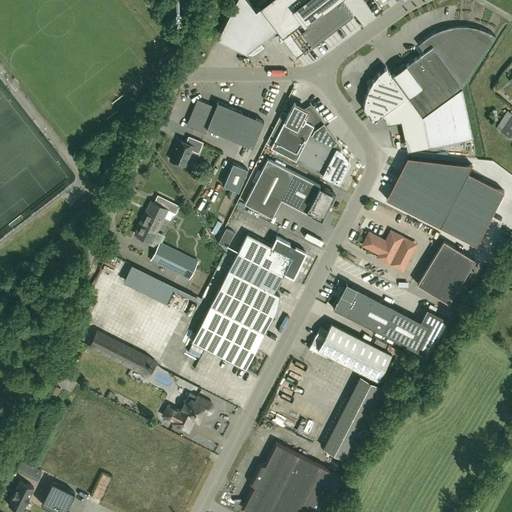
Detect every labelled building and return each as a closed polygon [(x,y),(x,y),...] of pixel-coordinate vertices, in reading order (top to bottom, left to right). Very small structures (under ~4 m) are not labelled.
[(260,40),(277,27),(261,6),(256,10),(247,0),(235,0),(218,37),(246,51),(247,50),(251,51),(255,50),(263,44),(260,40)] [(268,0),(261,6),(277,27),(277,28),(276,28),(280,32),(279,33),(294,53),(302,48),(303,50),(304,51),(313,44),(311,41),(336,22),(337,23),(341,20),(340,19),(350,11),(341,0),(338,0),(337,2),(335,0),(268,0)] [(178,12),(180,6),(171,2),(168,8),(178,12)] [(365,96),(364,107),(375,121),(383,115),(390,123),(402,121),(422,116),(428,145),(472,136),(462,86),(495,34),(493,33),(488,30),(480,27),(477,26),(471,25),(469,25),(463,24),(461,24),(455,25),(452,25),(446,26),(444,27),(436,30),(431,33),(429,34),(419,43),(424,50),(392,74),(386,66),(384,67),(378,72),(374,78),(369,86),(368,88),(366,94),(365,96)] [(253,146),(264,120),(217,100),(215,105),(200,98),(196,100),(186,124),(204,131),(206,127),(253,146)] [(294,101),(271,146),(339,181),(350,161),(340,148),(309,132),(312,126),(316,128),(322,123),(310,105),(307,108),(294,101)] [(511,113),(507,110),(496,128),(511,138),(511,113)] [(198,152),(203,141),(191,136),(188,142),(178,138),(170,158),(185,164),(191,148),(198,152)] [(395,202),(476,244),(504,190),(468,171),(472,163),(429,158),(407,156),(386,197),(395,202)] [(272,216),(281,198),(307,211),(321,218),(335,192),(320,185),(320,184),(267,157),(244,202),(272,216)] [(233,163),(223,185),(238,191),(247,169),(233,163)] [(232,200),(236,192),(230,190),(227,197),(232,200)] [(198,260),(153,238),(167,209),(175,213),(179,205),(166,198),(162,206),(151,200),(135,233),(143,237),(142,240),(156,247),(151,259),(189,278),(198,260)] [(288,207),(284,212),(299,223),(303,218),(288,207)] [(250,215),(247,221),(259,227),(262,222),(250,215)] [(234,232),(225,227),(218,242),(227,246),(234,232)] [(417,243),(404,236),(390,229),(385,239),(369,231),(362,244),(378,253),(377,256),(403,270),(417,243)] [(210,304),(191,340),(245,368),(264,332),(276,307),(279,294),(274,291),(283,272),(292,276),(299,263),(302,257),(305,251),(302,250),(278,237),(274,246),(247,232),(210,304)] [(475,258),(444,239),(417,283),(448,302),(475,258)] [(138,286),(158,295),(162,285),(133,272),(128,282),(138,287),(138,286)] [(346,282),(333,307),(343,313),(353,318),(353,317),(426,355),(448,319),(427,308),(420,321),(366,292),(357,287),(346,282)] [(378,379),(391,353),(331,322),(327,329),(320,326),(309,348),(316,352),(318,348),(378,379)] [(165,337),(172,344),(182,334),(184,336),(188,332),(180,323),(165,337)] [(145,376),(156,363),(148,356),(97,330),(89,345),(138,370),(145,376)] [(178,370),(189,375),(194,365),(184,360),(178,370)] [(303,373),(305,366),(293,362),(291,369),(303,373)] [(211,402),(210,401),(197,395),(197,396),(189,392),(185,400),(184,399),(179,409),(168,404),(163,415),(173,420),(172,422),(188,431),(195,418),(196,419),(197,419),(198,419),(199,418),(199,417),(200,416),(199,416),(199,415),(198,414),(200,410),(205,412),(206,412),(207,413),(208,413),(209,412),(210,412),(211,411),(212,410),(213,409),(213,408),(213,407),(213,406),(213,405),(213,404),(212,403),(211,402)] [(351,392),(348,397),(360,403),(363,398),(351,392)] [(318,424),(312,437),(317,439),(323,425),(318,424)] [(168,479),(172,470),(151,460),(159,442),(155,440),(144,461),(148,463),(146,468),(168,479)] [(297,511),(321,465),(276,442),(265,463),(261,463),(251,482),(254,485),(243,507),(253,511),(297,511)] [(335,443),(332,447),(342,453),(345,448),(335,443)] [(17,468),(38,478),(42,470),(21,460),(17,468)] [(17,509),(22,511),(34,487),(20,480),(8,504),(10,505),(11,508),(15,509),(17,509)] [(52,481),(45,496),(41,504),(58,511),(64,511),(75,492),(52,481)]
